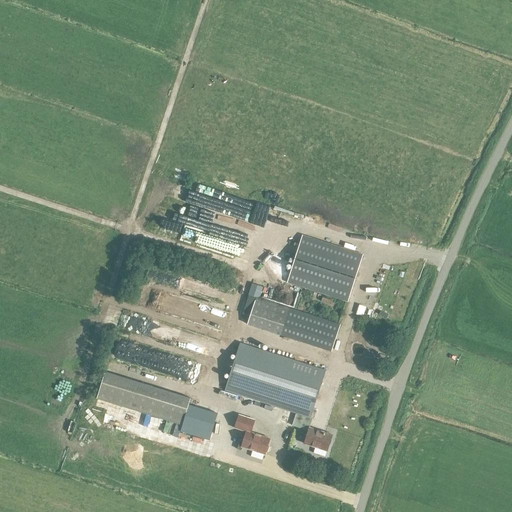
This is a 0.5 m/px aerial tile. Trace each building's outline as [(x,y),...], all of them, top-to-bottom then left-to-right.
[(363,255),(303,236),(288,283),(348,302),(363,255)] [(256,298),(259,299),(263,288),(252,284),(249,295),(256,298)] [(251,316),(256,298),(249,295),(243,314),(251,316)] [(340,325),(281,306),(272,332),(332,352),(340,325)] [(304,444),(327,451),(333,436),(310,428),(313,419),(310,418),(326,371),(240,343),(225,391),(296,414),(292,426),(308,431),(304,444)] [(148,414),(156,388),(105,373),(97,399),(148,414)] [(182,425),(180,431),(210,441),(218,414),(188,405),(182,425)] [(244,447),(265,454),(270,439),(251,433),(255,420),(239,415),(235,428),(247,432),(244,442),(240,441),(237,449),(242,451),(244,447)]
